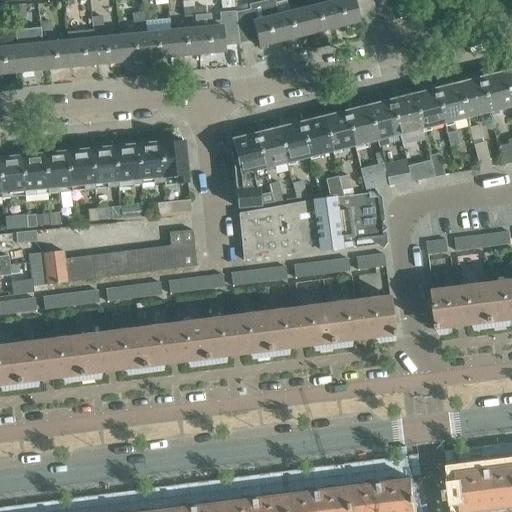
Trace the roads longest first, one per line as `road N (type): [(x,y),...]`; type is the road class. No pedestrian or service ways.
road 1 (tertiary): [(0,483),(427,428)]
road 2 (residential): [(418,380),(0,434)]
road 3 (residential): [(418,380),(401,214),(427,201),(511,188)]
road 4 (residential): [(0,112),(203,95)]
road 5 (residential): [(203,95),(401,52)]
road 6 (residential): [(216,222),(53,242)]
road 7 (residential): [(216,222),(203,95)]
